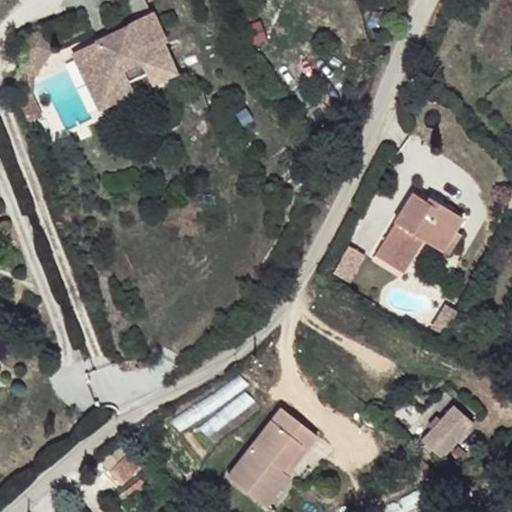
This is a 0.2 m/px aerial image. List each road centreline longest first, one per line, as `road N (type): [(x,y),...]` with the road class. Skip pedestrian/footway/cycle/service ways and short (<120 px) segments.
road 1 (unclassified): [(434,0),(314,271),(254,345),(139,386),(112,409)]
road 2 (residential): [(112,409),(73,323),(0,110)]
road 3 (unclassified): [(112,409),(55,458),(12,511)]
